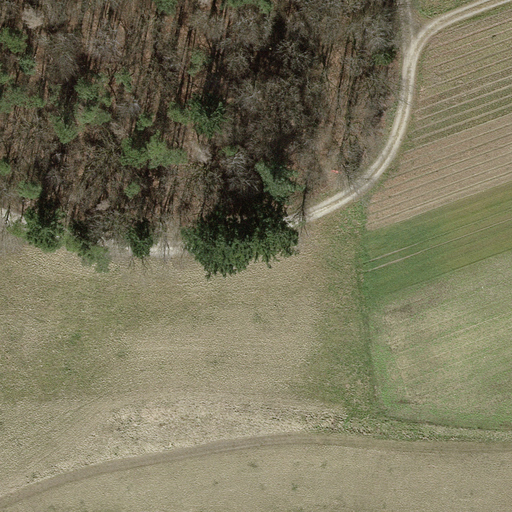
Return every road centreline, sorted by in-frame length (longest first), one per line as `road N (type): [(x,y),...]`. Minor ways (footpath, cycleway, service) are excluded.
road 1 (track): [(511,0),(425,33),(416,98),(390,154),(356,193),(306,225),(239,246),(169,255),(98,251),(0,216)]
road 2 (track): [(0,498),(88,466),(273,434),(511,442)]
